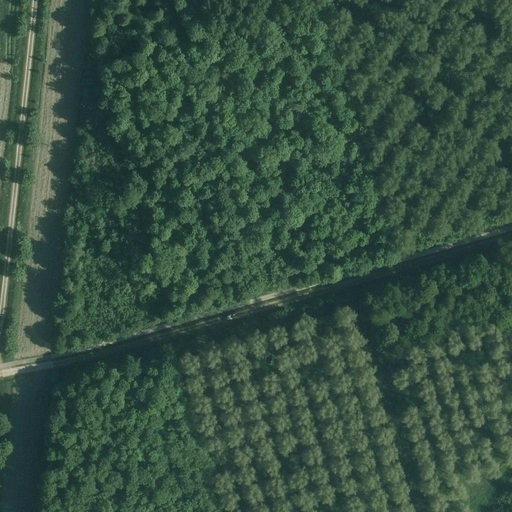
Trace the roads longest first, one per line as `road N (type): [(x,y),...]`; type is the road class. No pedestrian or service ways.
road 1 (track): [(0,374),(511,237)]
road 2 (track): [(35,0),(0,325)]
